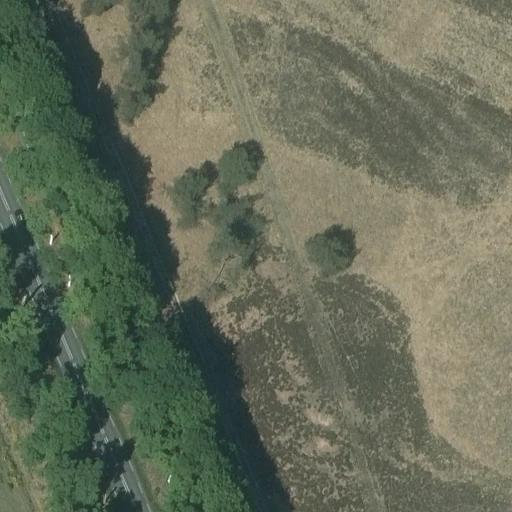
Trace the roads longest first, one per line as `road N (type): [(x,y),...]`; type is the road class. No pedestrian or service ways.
road 1 (track): [(263,511),(47,0)]
road 2 (primary): [(135,511),(0,194)]
